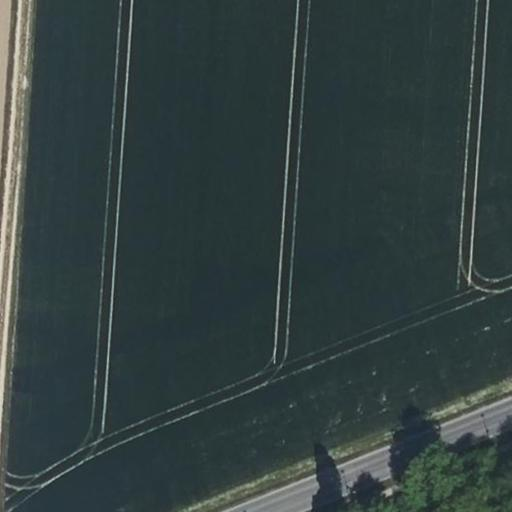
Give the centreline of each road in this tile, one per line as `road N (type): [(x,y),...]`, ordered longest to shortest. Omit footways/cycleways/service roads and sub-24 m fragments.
road 1 (track): [(0,347),(24,0)]
road 2 (residential): [(228,511),(511,396)]
